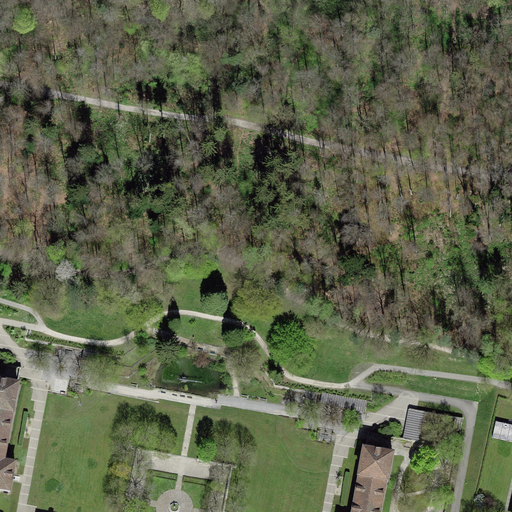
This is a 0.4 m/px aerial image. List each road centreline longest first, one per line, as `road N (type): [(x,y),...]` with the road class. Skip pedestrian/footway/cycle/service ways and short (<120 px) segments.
road 1 (track): [(511,369),(350,331),(294,301),(253,266),(216,251),(114,276),(0,253)]
road 2 (track): [(511,174),(0,84)]
